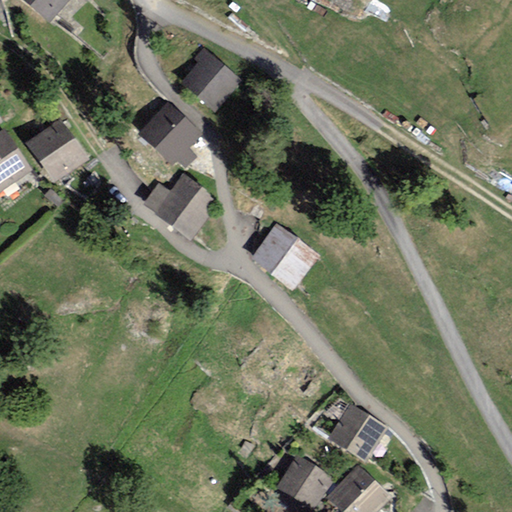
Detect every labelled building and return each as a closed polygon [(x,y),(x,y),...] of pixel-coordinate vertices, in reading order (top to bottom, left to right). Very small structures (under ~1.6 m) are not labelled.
[(22,0),(50,22),(68,0),(22,0)] [(244,83),(204,48),(194,59),(199,64),(182,84),(216,114),(244,83)] [(165,105),(138,135),(173,164),(177,160),(187,168),(197,156),(187,148),(200,134),(165,105)] [(62,119),(27,142),(53,182),(88,158),(62,119)] [(4,130),(0,132),(0,191),(32,171),(4,130)] [(219,202),(182,174),(167,193),(157,186),(144,203),(190,240),(219,202)] [(250,260),(270,276),(297,241),(277,225),(250,260)] [(319,258),(297,241),(270,276),(291,293),(319,258)] [(350,405),(327,441),(364,464),(387,429),(350,405)] [(300,455),(277,489),(311,511),(312,511),(335,478),(300,455)] [(358,466),(327,497),(341,511),(377,511),(391,499),(358,466)]
